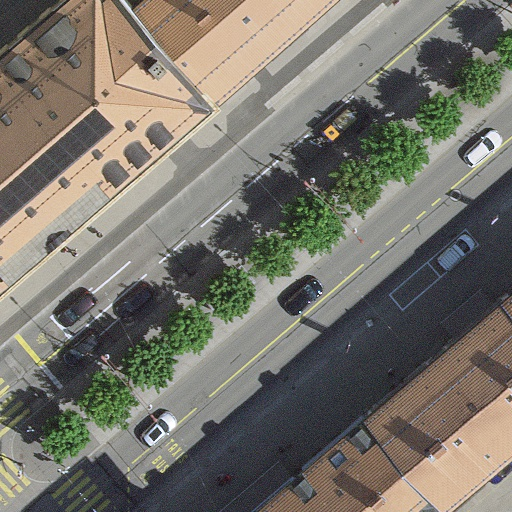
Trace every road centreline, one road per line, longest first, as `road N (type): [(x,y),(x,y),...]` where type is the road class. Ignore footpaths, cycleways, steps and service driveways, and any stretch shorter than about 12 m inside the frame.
road 1 (primary): [(462,0),(0,396)]
road 2 (primary): [(78,511),(511,139)]
